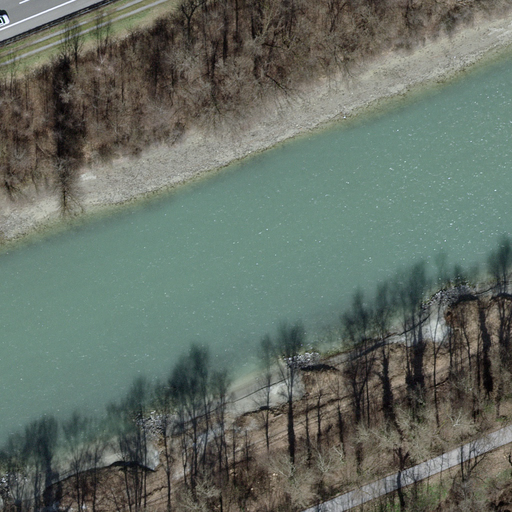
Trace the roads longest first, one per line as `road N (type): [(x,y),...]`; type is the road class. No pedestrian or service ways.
road 1 (track): [(511,434),(321,511)]
road 2 (track): [(0,59),(147,0)]
